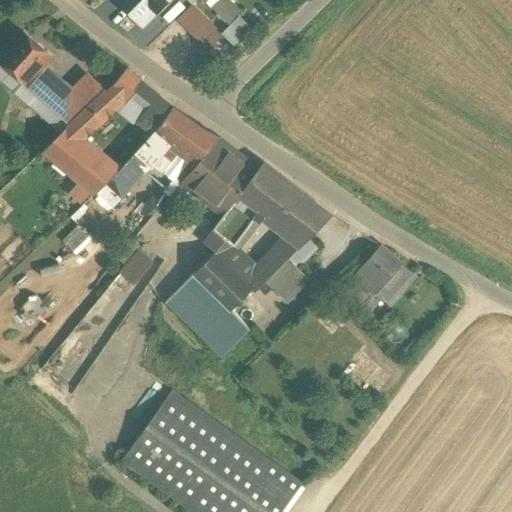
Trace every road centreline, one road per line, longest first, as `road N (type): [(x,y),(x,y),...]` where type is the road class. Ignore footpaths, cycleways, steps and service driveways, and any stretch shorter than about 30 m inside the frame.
road 1 (residential): [(210,112),(483,291)]
road 2 (track): [(483,291),(316,511)]
road 3 (residential): [(59,0),(210,112)]
road 4 (residential): [(210,112),(321,0)]
